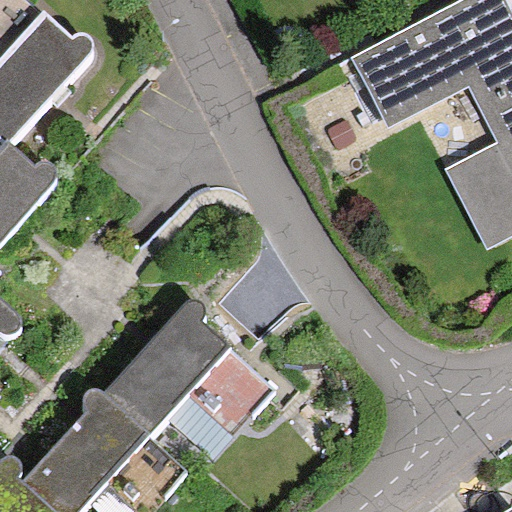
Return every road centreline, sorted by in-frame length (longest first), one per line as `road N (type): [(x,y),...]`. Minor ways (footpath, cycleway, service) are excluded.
road 1 (residential): [(456,425),(389,358),(308,253),(176,0)]
road 2 (residential): [(456,425),(359,511)]
